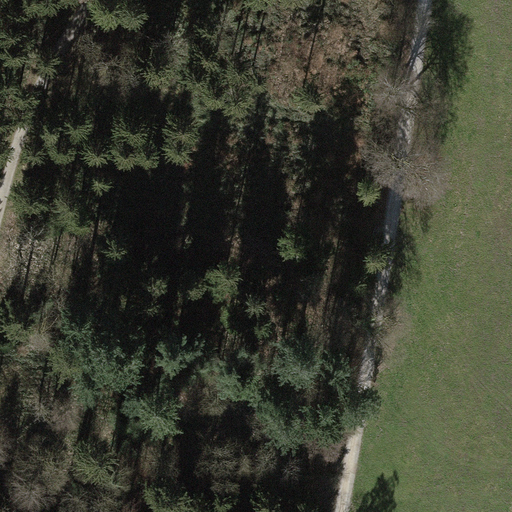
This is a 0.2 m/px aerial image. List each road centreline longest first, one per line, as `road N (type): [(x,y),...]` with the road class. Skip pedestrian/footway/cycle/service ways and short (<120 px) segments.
road 1 (track): [(425,0),(343,511)]
road 2 (track): [(0,194),(46,63),(89,0)]
